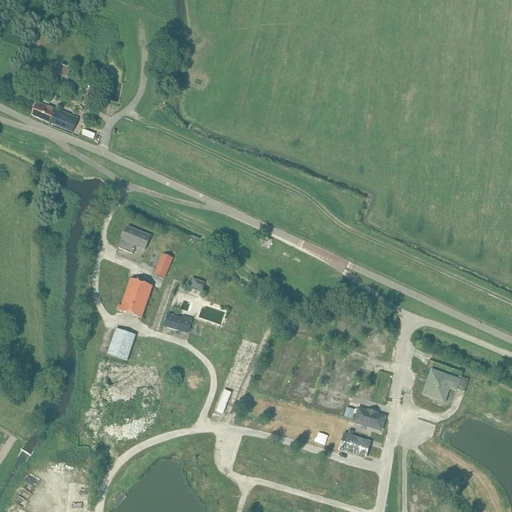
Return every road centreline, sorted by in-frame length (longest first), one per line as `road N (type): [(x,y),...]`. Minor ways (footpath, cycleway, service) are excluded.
road 1 (track): [(100,154),(111,121),(132,112),(307,195),(343,227),(511,305)]
road 2 (residential): [(511,355),(405,318),(327,256)]
road 3 (unclassified): [(511,341),(327,256)]
road 4 (residential): [(226,211),(122,184),(56,135)]
road 5 (unclassified): [(226,211),(56,135)]
